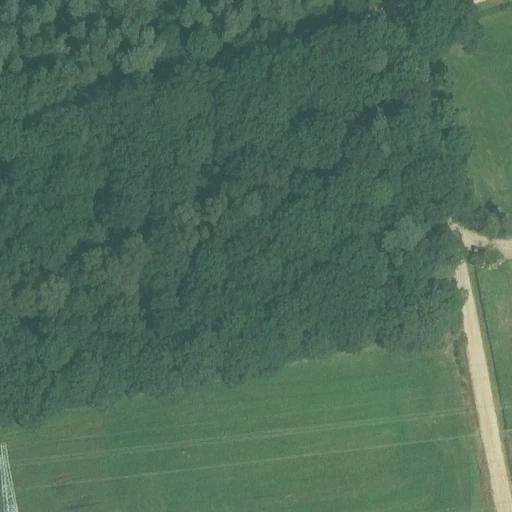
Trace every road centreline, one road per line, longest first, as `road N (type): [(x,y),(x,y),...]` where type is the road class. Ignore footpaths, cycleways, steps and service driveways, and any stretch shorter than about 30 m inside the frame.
road 1 (track): [(409,19),(508,511)]
road 2 (track): [(0,134),(406,5)]
